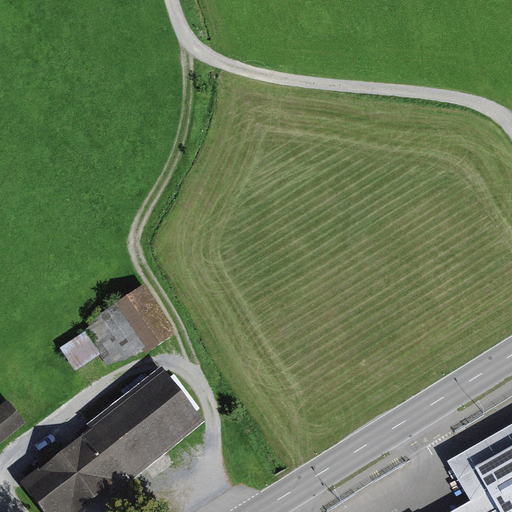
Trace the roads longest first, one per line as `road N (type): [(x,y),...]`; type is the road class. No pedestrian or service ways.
road 1 (track): [(228,511),(206,474),(216,408),(209,385),(138,252),(138,232),(190,126),(187,38)]
road 2 (track): [(173,0),(187,38),(214,60),(478,105),(511,128)]
road 3 (secondary): [(511,355),(260,511)]
road 4 (track): [(23,511),(13,475),(45,435),(124,377),(189,349)]
